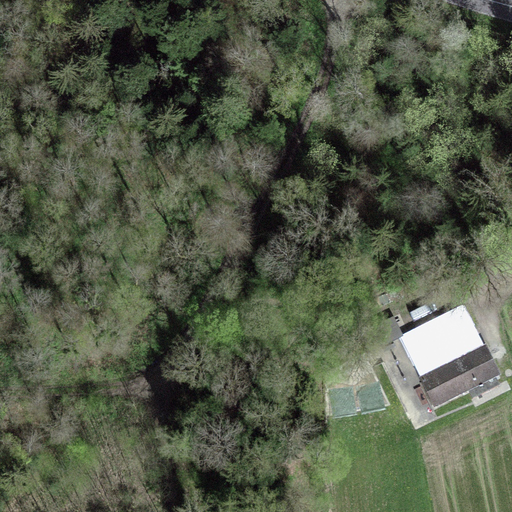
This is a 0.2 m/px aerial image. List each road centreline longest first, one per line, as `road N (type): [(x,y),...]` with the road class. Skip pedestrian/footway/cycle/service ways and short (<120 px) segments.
road 1 (track): [(334,0),(319,80),(159,391)]
road 2 (track): [(0,389),(159,391)]
road 3 (track): [(159,391),(184,511)]
